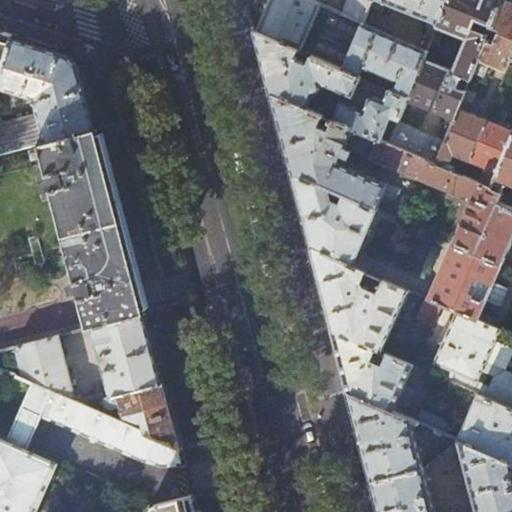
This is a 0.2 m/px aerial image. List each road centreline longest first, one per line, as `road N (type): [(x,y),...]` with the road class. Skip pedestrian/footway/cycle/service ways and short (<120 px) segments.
road 1 (primary): [(297,511),(171,36)]
road 2 (residential): [(171,36),(6,0)]
